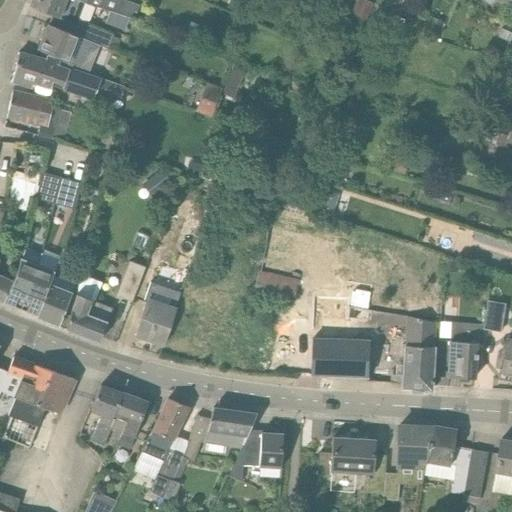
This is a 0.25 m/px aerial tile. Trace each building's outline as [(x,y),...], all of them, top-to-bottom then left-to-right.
[(107,48),(112,36),(77,22),(84,3),(76,0),(32,0),(30,7),(60,19),(56,28),(99,45),(107,48)] [(76,0),(84,3),(108,12),(128,19),(135,22),(140,7),(122,0),(76,0)] [(128,19),(108,12),(104,24),(123,31),(128,19)] [(407,16),(402,29),(418,35),(422,22),(407,16)] [(444,24),(429,17),(423,30),(438,36),(444,24)] [(45,62),(87,75),(99,45),(56,28),(47,25),(37,50),(48,54),(45,62)] [(11,82),(32,89),(33,86),(50,90),(52,86),(63,90),(63,91),(94,102),(96,95),(119,102),(124,89),(87,75),(45,62),(18,53),(11,82)] [(199,111),(215,115),(223,85),(207,80),(199,111)] [(7,117),(39,126),(37,136),(54,140),(62,143),(73,106),(54,101),(53,101),(13,92),(7,117)] [(465,137),(492,145),(496,133),(468,126),(465,137)] [(34,200),(54,205),(61,179),(41,173),(34,200)] [(54,205),(73,210),(80,184),(61,179),(54,205)] [(177,250),(193,255),(207,212),(191,206),(177,250)] [(0,301),(3,303),(13,281),(0,275),(0,255),(5,243),(0,241),(0,301)] [(20,309),(37,265),(42,254),(24,247),(21,259),(13,281),(3,303),(20,309)] [(36,318),(58,327),(72,293),(77,269),(58,262),(54,272),(36,316),(36,318)] [(116,296),(132,302),(145,268),(129,262),(116,296)] [(54,272),(37,265),(20,309),(36,316),(54,272)] [(254,294),(294,301),(299,280),(258,272),(254,294)] [(99,343),(101,338),(112,308),(76,295),(66,330),(99,343)] [(320,370),(365,373),(366,346),(346,345),(348,297),(314,295),(314,311),(323,312),(320,370)] [(176,309),(148,300),(136,337),(164,346),(176,309)] [(482,330),(501,333),(505,304),(487,301),(482,330)] [(379,312),(368,310),(367,323),(378,324),(405,327),(404,345),(402,389),(431,390),(431,387),(434,322),(379,312)] [(450,323),(450,341),(447,377),(474,379),(477,325),(450,323)] [(511,339),(507,339),(502,370),(500,370),(498,381),(511,383),(511,339)] [(13,397),(15,399),(38,406),(51,371),(13,357),(9,369),(0,365),(0,394),(2,390),(14,395),(13,397)] [(38,406),(15,399),(8,416),(11,417),(3,438),(30,449),(44,409),(59,414),(74,380),(51,371),(38,406)] [(110,430),(121,435),(126,423),(113,418),(122,394),(100,386),(90,412),(100,416),(91,441),(104,446),(110,430)] [(119,442),(129,446),(131,447),(142,417),(141,417),(146,403),(122,394),(113,418),(126,423),(121,435),(119,442)] [(149,492),(165,500),(187,444),(173,440),(189,407),(168,399),(143,453),(156,459),(158,454),(164,457),(149,492)] [(187,444),(165,500),(173,503),(181,485),(179,483),(189,460),(193,462),(201,442),(239,449),(250,431),(256,417),(256,414),(213,408),(210,419),(197,417),(187,444)] [(427,464),(431,428),(398,427),(397,469),(420,470),(420,464),(427,464)] [(452,493),(464,495),(471,450),(453,447),(456,431),(431,427),(431,428),(427,464),(450,467),(450,466),(455,467),(452,493)] [(243,466),(281,469),(283,435),(262,434),(262,432),(250,431),(239,449),(226,479),(243,480),(243,466)] [(385,480),(385,473),(387,456),(375,456),(375,441),(354,440),(332,438),(331,454),(319,453),(318,477),(331,478),(331,472),(352,473),(373,475),(372,480),(385,480)] [(495,474),(511,476),(511,441),(501,440),(495,474)] [(471,450),(464,495),(479,498),(488,453),(471,450)] [(400,475),(385,473),(385,480),(383,501),(398,502),(400,475)] [(84,511),(111,511),(117,502),(94,491),(84,511)] [(0,511),(15,511),(20,499),(0,492),(0,511)]
